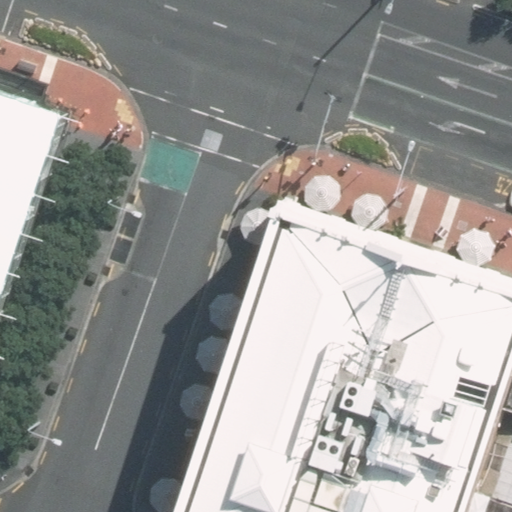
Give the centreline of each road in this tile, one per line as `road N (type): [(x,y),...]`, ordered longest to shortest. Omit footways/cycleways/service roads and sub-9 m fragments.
road 1 (residential): [(65,511),(247,0)]
road 2 (secondary): [(293,0),(511,76)]
